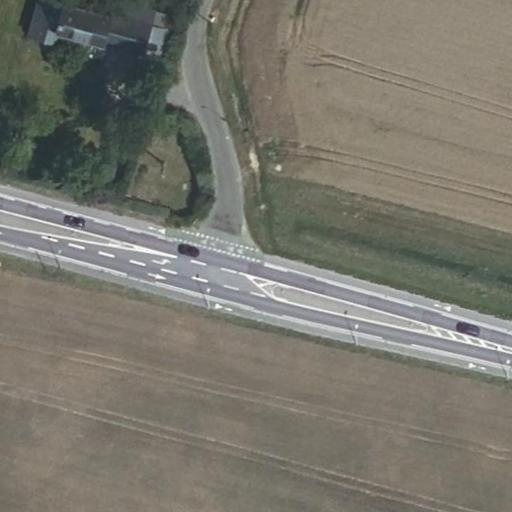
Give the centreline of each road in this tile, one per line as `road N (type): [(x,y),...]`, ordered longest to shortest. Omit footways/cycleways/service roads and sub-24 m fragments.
road 1 (secondary): [(511,354),(226,283)]
road 2 (unclassified): [(205,0),(190,54),(229,194),(226,283)]
road 3 (secondary): [(226,283),(0,221)]
